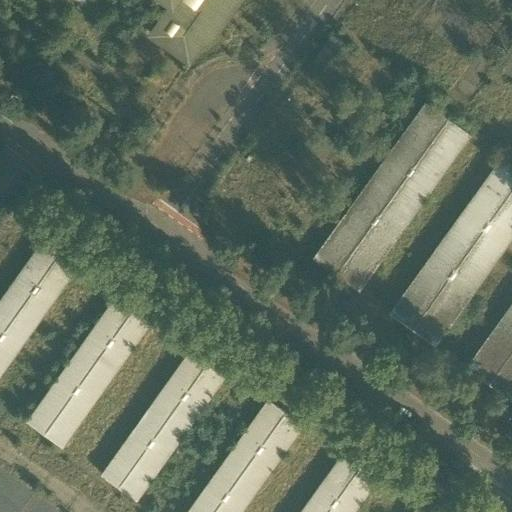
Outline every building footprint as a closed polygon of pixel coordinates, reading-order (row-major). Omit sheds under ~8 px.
[(156,0),(6,0),(110,69),(156,0)] [(333,36),(313,64),(324,72),(345,44),(333,36)] [(511,56),(502,71),(511,77),(511,56)] [(425,103),(314,259),(358,290),(470,134),(425,103)] [(511,164),(502,157),(391,313),(435,344),(511,235),(511,164)] [(45,239),(0,301),(0,373),(79,263),(45,239)] [(119,294),(28,421),(62,445),(153,318),(119,294)] [(511,302),(466,367),(511,399),(511,397),(511,302)] [(194,345),(102,473),(136,498),(228,370),(194,345)] [(269,399),(188,511),(239,511),(303,424),(269,399)] [(344,453),(301,511),(352,511),(378,477),(344,453)]
